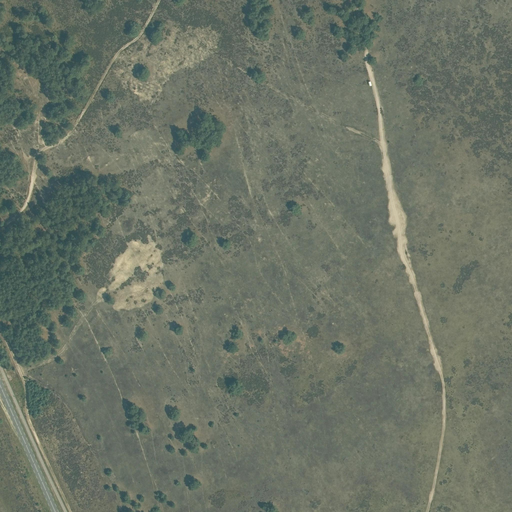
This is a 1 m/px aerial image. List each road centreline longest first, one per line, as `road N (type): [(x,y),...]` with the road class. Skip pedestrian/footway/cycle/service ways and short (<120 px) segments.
road 1 (track): [(356,0),(403,254),(442,382),(442,436),(427,511)]
road 2 (track): [(0,228),(24,205),(34,161),(69,132),(158,0)]
road 3 (track): [(156,5),(251,79),(383,146)]
road 4 (primary): [(55,511),(0,385)]
